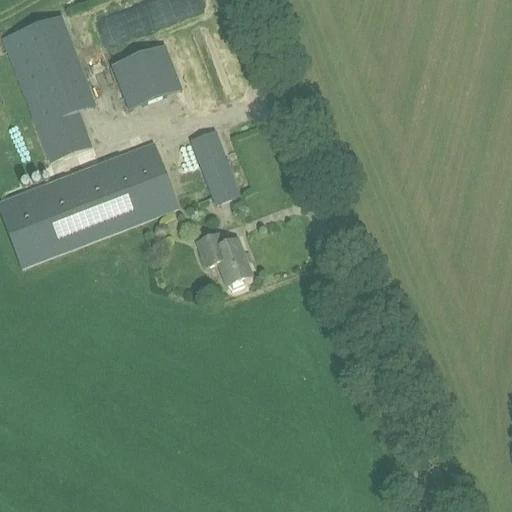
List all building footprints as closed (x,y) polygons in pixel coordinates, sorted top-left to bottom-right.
[(190,0),(111,25),(117,44),(199,18),(193,0),(190,0)] [(4,42),(52,166),(92,150),(79,116),(96,109),(61,20),(4,42)] [(111,69),(128,114),(180,93),(163,48),(111,69)] [(239,198),(215,135),(191,144),(215,207),(239,198)] [(0,214),(22,271),(178,211),(153,146),(0,204),(0,214)] [(224,288),(225,288),(231,294),(243,289),(243,282),(251,279),(238,241),(223,246),(219,235),(196,243),(205,269),(216,265),(224,288)]
